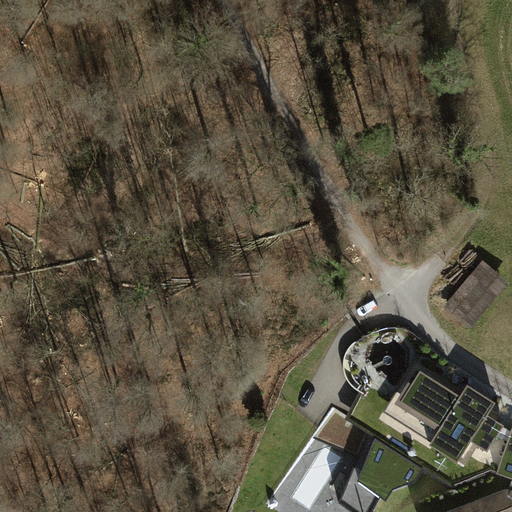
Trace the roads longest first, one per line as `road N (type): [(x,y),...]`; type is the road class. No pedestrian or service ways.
road 1 (track): [(443,330),(401,295),(317,177),(219,0)]
road 2 (track): [(401,295),(467,225),(485,191),(485,147),(452,0)]
